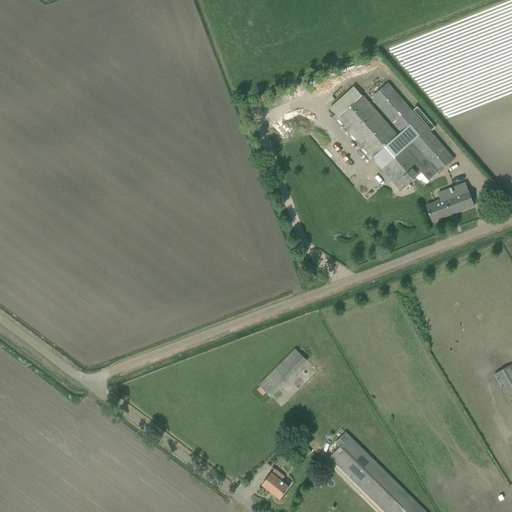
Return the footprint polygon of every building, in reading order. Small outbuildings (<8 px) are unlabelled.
[(354,88),(330,109),(338,118),(337,118),(401,191),(421,173),(428,182),(454,159),(388,84),(387,83),(371,97),(372,99),(402,133),(398,137),(362,96),(361,97),(354,88)] [(441,201),(427,206),(432,222),(474,206),(465,183),(438,194),(441,201)] [(298,349),(261,385),(271,395),(308,359),(298,349)] [(494,375),(511,406),(511,366),(511,365),(494,375)] [(330,457),(385,511),(425,511),(345,433),(335,443),(339,448),(330,457)] [(262,485),(279,499),(288,488),(280,482),(284,478),(274,470),(262,485)]
